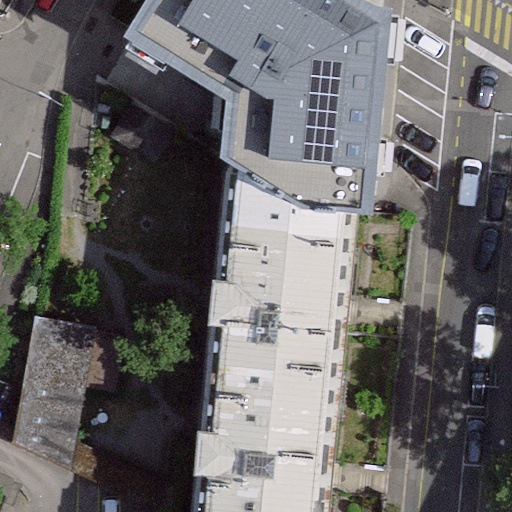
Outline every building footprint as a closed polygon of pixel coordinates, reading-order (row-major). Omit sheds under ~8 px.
[(358,34),(303,0),(138,0),(112,43),(215,109),(210,177),(281,220),(341,224),(358,34)] [(128,106),(109,138),(152,164),(171,131),(128,106)] [(281,220),(210,177),(192,336),(334,347),(341,224),(281,220)] [(124,335),(30,322),(6,442),(71,472),(86,380),(119,382),(124,335)] [(322,511),(334,347),(192,336),(178,511),(322,511)]
